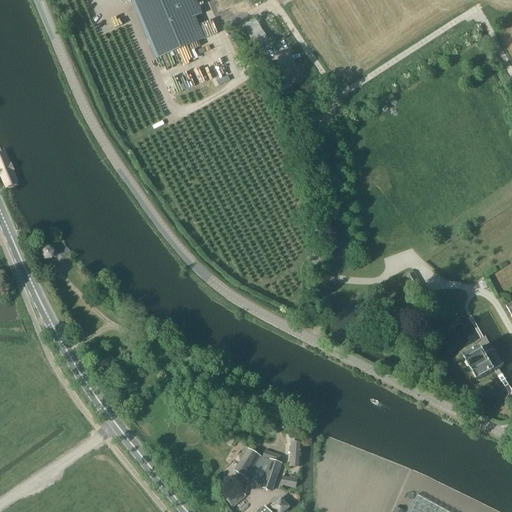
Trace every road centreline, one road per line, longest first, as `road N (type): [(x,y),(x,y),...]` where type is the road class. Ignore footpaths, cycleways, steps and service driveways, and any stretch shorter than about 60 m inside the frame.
road 1 (tertiary): [(511,435),(239,301),(194,264),(113,155),(39,0)]
road 2 (track): [(258,69),(288,55),(276,23),(321,9),(351,76),(365,79),(459,18),(479,15),(511,76)]
road 3 (secondary): [(187,511),(88,384),(0,208)]
road 4 (track): [(233,26),(302,145),(317,222),(318,342)]
road 5 (track): [(0,504),(120,426)]
